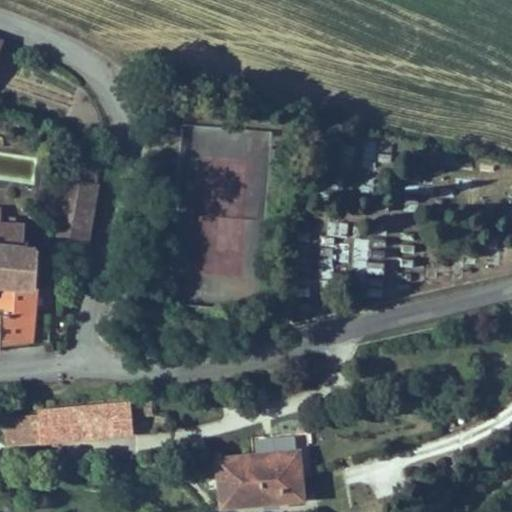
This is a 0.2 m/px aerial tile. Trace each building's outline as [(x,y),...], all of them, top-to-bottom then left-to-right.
[(96,191),(97,169),(67,164),(64,185),(96,191)] [(64,185),(56,233),(89,238),(98,191),(96,191),(64,185)] [(327,222),(327,237),(345,237),(345,222),(327,222)] [(0,304),(1,305),(2,287),(39,289),(40,252),(22,251),(24,229),(1,228),(0,227),(0,304)] [(0,345),(33,343),(39,289),(2,287),(1,305),(0,314),(0,345)] [(134,433),(132,406),(1,419),(4,446),(134,433)] [(214,456),(217,511),(301,505),(297,451),(214,456)]
